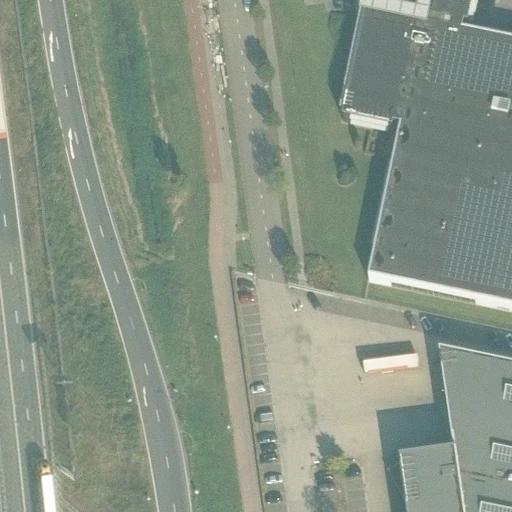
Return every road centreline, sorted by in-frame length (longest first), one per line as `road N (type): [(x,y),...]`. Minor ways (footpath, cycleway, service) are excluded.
road 1 (trunk): [(173,511),(145,357),(79,156),(50,0)]
road 2 (trunk): [(36,511),(0,202)]
road 3 (unclassified): [(233,0),(272,282)]
